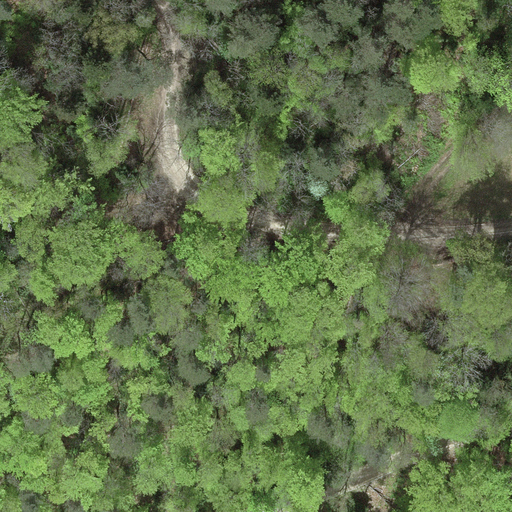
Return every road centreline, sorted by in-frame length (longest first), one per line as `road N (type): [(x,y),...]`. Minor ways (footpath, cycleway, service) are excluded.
road 1 (track): [(511,225),(430,237),(279,227),(235,213),(186,182),(170,163),(163,134),(173,59),(159,0)]
road 2 (track): [(259,511),(511,417)]
